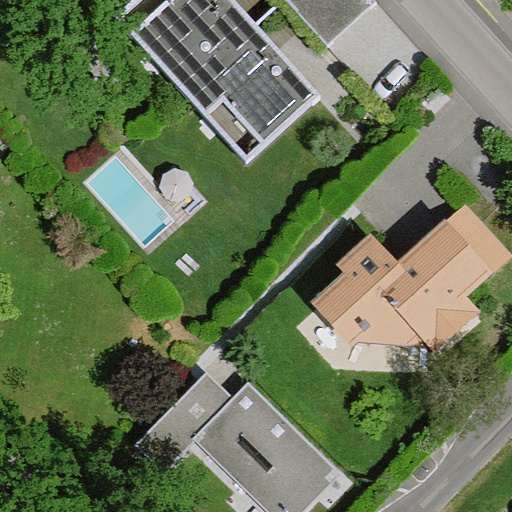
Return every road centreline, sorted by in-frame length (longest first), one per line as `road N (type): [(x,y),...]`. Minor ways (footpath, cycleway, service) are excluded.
road 1 (residential): [(413,511),(511,410)]
road 2 (residential): [(511,90),(432,0)]
